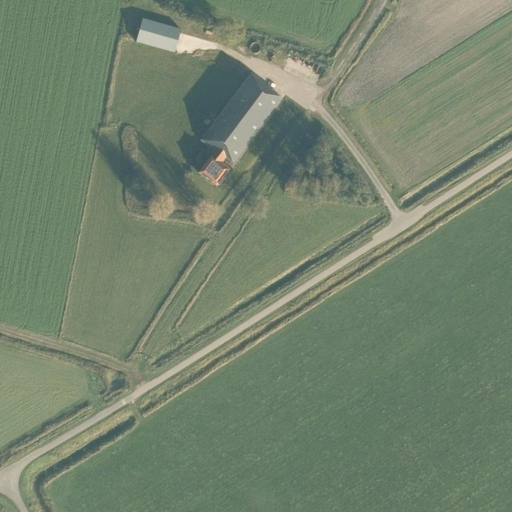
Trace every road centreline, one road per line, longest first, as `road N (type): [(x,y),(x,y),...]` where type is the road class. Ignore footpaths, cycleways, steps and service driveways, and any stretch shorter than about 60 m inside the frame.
road 1 (unclassified): [(1,474),(511,153)]
road 2 (track): [(384,0),(311,103)]
